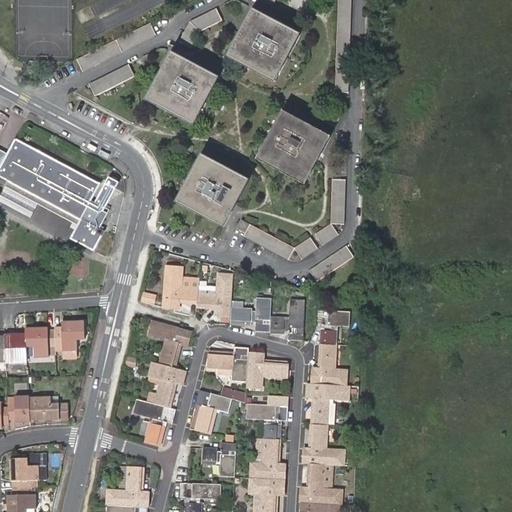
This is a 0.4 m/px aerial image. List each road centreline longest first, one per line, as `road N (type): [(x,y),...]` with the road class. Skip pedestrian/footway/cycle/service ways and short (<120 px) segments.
road 1 (residential): [(134,234),(285,269),(306,265),(348,234),(360,0)]
road 2 (residential): [(172,459),(207,335),(295,351),(292,511)]
road 3 (residential): [(220,0),(182,18),(156,46),(58,92),(44,109)]
road 4 (tertiary): [(44,109),(135,161),(144,183),(134,234)]
road 5 (tertiary): [(118,304),(88,436)]
